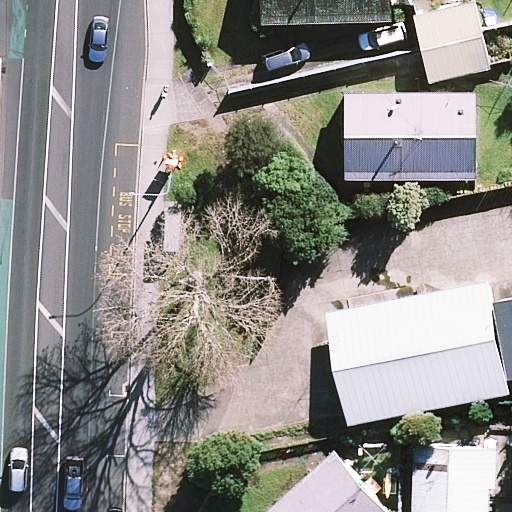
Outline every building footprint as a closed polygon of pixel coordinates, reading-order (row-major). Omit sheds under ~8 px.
[(267,0),(269,28),(400,24),(399,10),(399,0),(267,0)] [(425,18),(420,19),(428,54),(490,40),(483,6),(425,18)] [(490,40),(428,54),(436,88),(498,74),(490,40)] [(353,183),(484,183),(484,97),(353,97),(353,183)] [(361,431),(511,402),(511,348),(504,308),(500,289),(339,319),(361,431)] [(423,511),(501,511),(502,494),(508,495),(510,453),(425,451),(423,511)] [(396,511),(345,456),(283,511),(396,511)]
